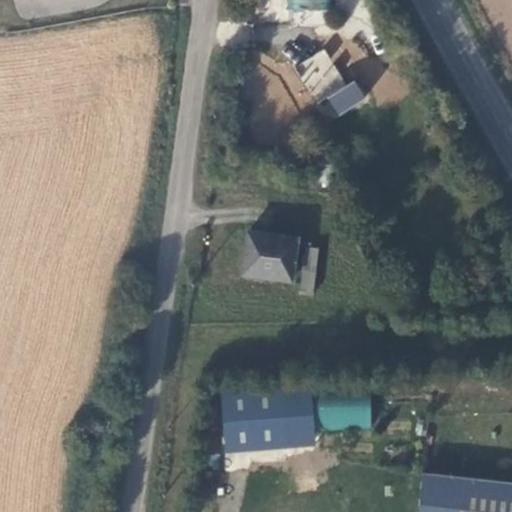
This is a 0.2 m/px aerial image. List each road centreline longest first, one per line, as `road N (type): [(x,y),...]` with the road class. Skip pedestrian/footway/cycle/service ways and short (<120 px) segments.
road 1 (unclassified): [(131,511),(208,0)]
road 2 (secondary): [(511,144),(432,0)]
